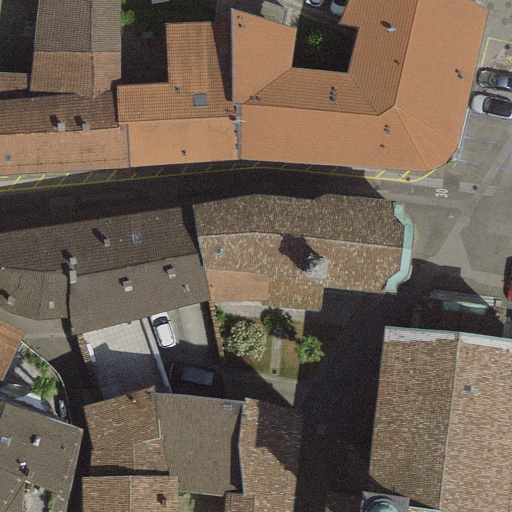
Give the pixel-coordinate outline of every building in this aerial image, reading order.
[(36,0),(28,73),(0,73),(0,177),(126,166),(124,125),(113,126),(111,88),(120,87),(119,0),(36,0)] [(464,0),(343,0),(335,22),(357,27),(344,73),(287,68),(295,29),(228,8),(229,21),(236,161),(413,171),(436,168),(445,161),(453,149),(484,11),(464,0)] [(236,161),(229,21),(161,24),(164,85),(120,87),(111,88),(113,126),(124,125),(126,166),(236,161)] [(250,196),(189,207),(206,301),(207,303),(261,302),(259,307),(318,314),(320,290),(382,295),(385,281),(397,273),(403,231),(391,219),(391,203),(323,196),(311,202),(250,196)] [(402,206),(391,203),(391,219),(403,231),(397,273),(385,281),(382,295),(393,294),(394,283),(401,280),(407,267),(410,225),(408,221),(400,214),(402,206)] [(123,216),(140,317),(206,301),(189,207),(123,216)] [(123,216),(59,225),(66,319),(69,337),(74,335),(91,403),(151,386),(150,396),(167,395),(140,317),(123,216)] [(59,225),(0,233),(0,309),(36,320),(66,319),(59,225)] [(0,379),(21,333),(0,322),(0,379)] [(509,511),(511,488),(511,341),(382,327),(365,493),(359,492),(358,499),(321,495),(319,511),(509,511)] [(150,396),(151,386),(91,403),(81,407),(89,449),(87,456),(87,476),(165,478),(150,396)] [(167,395),(150,396),(165,478),(173,478),(173,492),(222,499),(223,494),(239,494),(242,403),(167,395)] [(290,511),(303,413),(242,398),(242,403),(239,494),(223,494),(222,499),(220,511),(290,511)] [(62,511),(79,430),(0,400),(0,511),(62,511)] [(173,511),(173,492),(173,478),(165,478),(87,476),(80,479),(81,511),(173,511)]
